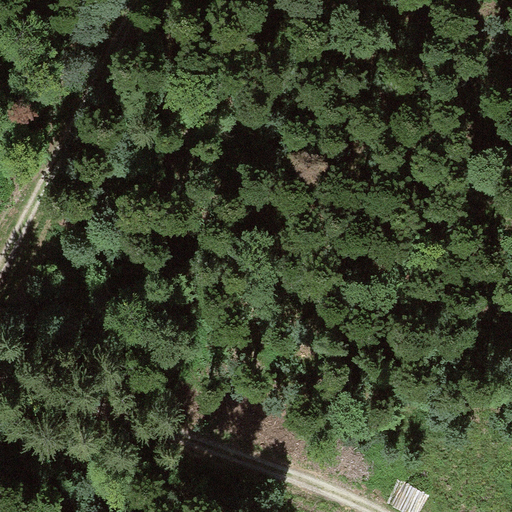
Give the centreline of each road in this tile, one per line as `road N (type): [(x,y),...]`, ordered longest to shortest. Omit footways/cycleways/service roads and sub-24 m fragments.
road 1 (track): [(371,511),(236,455),(0,379)]
road 2 (track): [(0,279),(142,0)]
